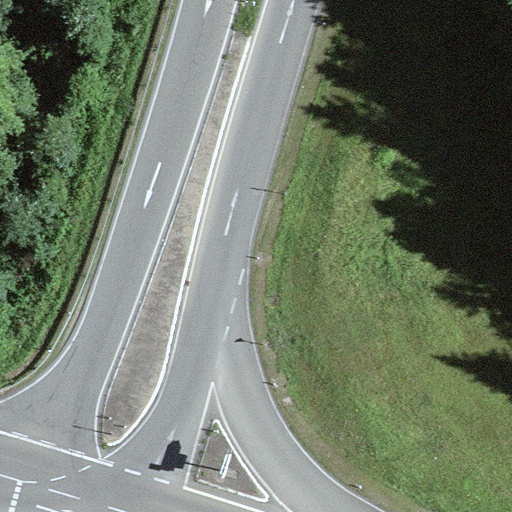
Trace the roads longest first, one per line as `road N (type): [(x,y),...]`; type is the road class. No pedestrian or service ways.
road 1 (motorway): [(213,0),(91,397),(77,460),(79,511)]
road 2 (motorway): [(204,325),(297,0)]
road 3 (motorway): [(333,511),(307,491),(256,421),(204,325)]
road 4 (motorway): [(104,511),(126,499),(153,463),(204,325)]
